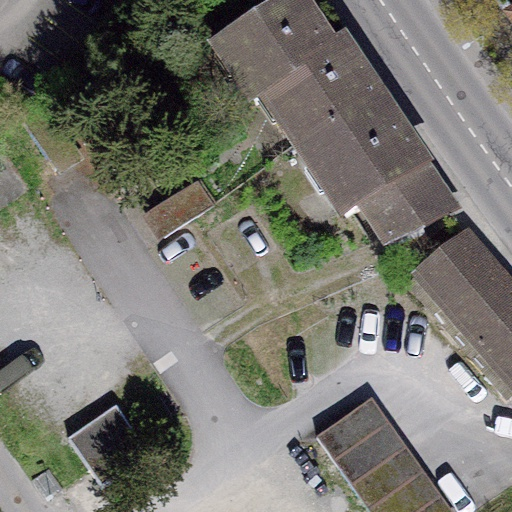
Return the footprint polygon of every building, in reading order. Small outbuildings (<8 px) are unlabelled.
[(264,97),(329,53),(293,0),(291,0),(218,50),(254,103),(264,97)] [(338,47),(329,53),(264,97),(298,147),(372,97),(338,47)] [(453,211),(372,97),(298,147),(347,218),(363,206),(388,245),(416,235),(453,211)] [(45,106),(20,123),(54,172),(78,156),(45,106)] [(0,145),(0,211),(32,190),(0,145)] [(197,181),(141,218),(157,242),(213,205),(197,181)] [(511,289),(466,236),(417,278),(511,388),(511,289)] [(368,511),(441,511),(365,404),(316,438),(368,511)] [(116,408),(68,441),(101,490),(149,457),(116,408)]
